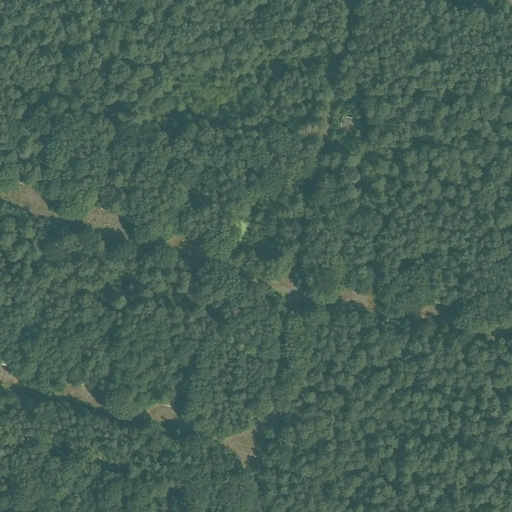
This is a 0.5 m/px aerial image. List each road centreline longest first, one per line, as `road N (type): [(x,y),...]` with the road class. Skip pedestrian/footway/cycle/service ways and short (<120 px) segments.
road 1 (unclassified): [(287,287),(0,199)]
road 2 (unclassified): [(352,0),(287,287)]
road 3 (unclassified): [(0,393),(252,456)]
road 4 (unclassified): [(511,337),(287,287)]
road 5 (unclassified): [(287,287),(252,456)]
